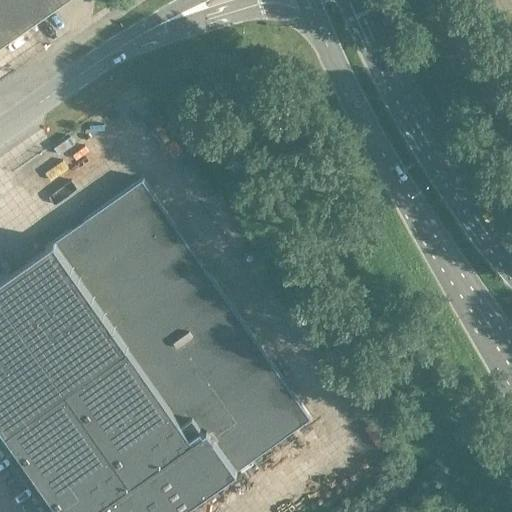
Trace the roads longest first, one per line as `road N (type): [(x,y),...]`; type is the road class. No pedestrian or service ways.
road 1 (secondary): [(308,0),(402,190),(511,352)]
road 2 (secondary): [(511,257),(409,98),(364,0)]
road 3 (unclassified): [(0,130),(121,46)]
road 4 (unclassified): [(121,46),(250,0)]
